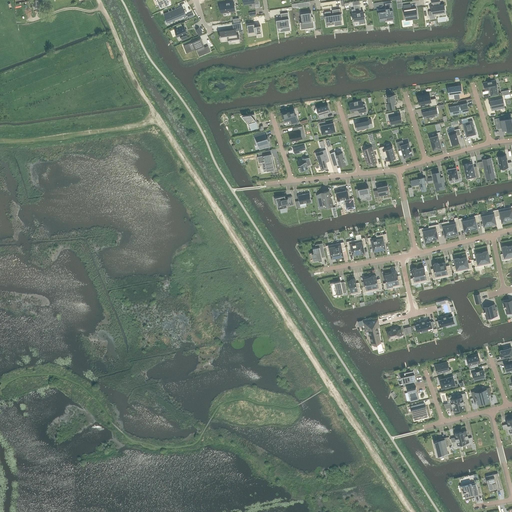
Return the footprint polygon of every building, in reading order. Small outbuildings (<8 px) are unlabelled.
[(440,3),(439,0),(431,0),(432,4),(433,4),(433,6),(431,6),(431,11),(428,11),(429,19),(435,18),(435,15),(445,13),(444,4),(439,5),(439,3),(440,3)] [(230,2),(226,3),(220,4),(221,13),(235,11),(234,2),(230,3),(230,2)] [(387,10),(378,12),(379,18),(380,18),(386,17),(387,21),(393,20),(394,20),(391,2),(385,3),(385,4),(386,4),(387,10)] [(354,21),(359,20),(359,22),(365,21),(363,11),(361,11),(360,4),(354,5),(354,9),(352,9),(354,21)] [(409,5),(404,6),(405,16),(412,15),(412,19),(418,18),(416,8),(409,9),(409,5)] [(182,7),(167,13),(170,21),(186,14),(182,7)] [(331,11),(325,12),(325,16),(326,22),(334,21),(335,26),(342,25),(342,20),(341,13),(340,9),(332,10),(333,15),(331,15),(331,11)] [(282,19),(276,20),(277,28),(281,27),(282,28),(283,28),(283,27),(284,27),(285,30),(290,29),(290,30),(288,12),(281,14),(283,14),(283,19),(282,19)] [(301,22),(300,23),(301,29),(310,28),(310,26),(314,25),(313,17),(312,17),(309,17),(308,12),(301,14),(302,21),(301,21),(301,22)] [(234,30),(220,32),(221,41),(229,40),(229,41),(239,39),(238,35),(236,35),(236,31),(242,30),(241,22),(233,24),(234,24),(235,29),(233,29),(234,30)] [(177,28),(174,29),(178,38),(181,37),(182,40),(188,37),(187,34),(188,34),(184,25),(182,26),(181,24),(177,26),(177,28)] [(254,24),(247,25),(249,35),(257,34),(258,38),(262,38),(260,27),(254,28),(254,24)] [(197,53),(198,55),(199,56),(210,52),(208,46),(205,47),(201,39),(183,46),(186,54),(196,49),(197,49),(199,52),(197,53)] [(485,91),(490,90),(490,92),(491,96),(498,94),(497,88),(496,80),(484,83),(485,91)] [(460,99),(459,96),(459,94),(462,93),(461,85),(447,87),(449,95),(454,95),(454,100),(460,99)] [(418,100),(418,104),(420,103),(420,104),(429,102),(430,106),(437,105),(435,98),(431,99),(430,94),(429,95),(429,94),(425,95),(426,95),(418,97),(419,100),(418,100)] [(394,104),(396,104),(394,95),(387,96),(388,104),(386,104),(388,110),(395,109),(394,104)] [(502,98),(489,101),(491,111),(505,108),(502,98)] [(362,104),(362,101),(350,103),(352,111),(359,109),(360,116),(367,114),(364,104),(362,104)] [(467,103),(451,107),(453,115),(469,112),(467,103)] [(324,113),(330,112),(328,105),(317,108),(320,118),(325,117),(324,113)] [(436,109),(422,112),(424,118),(438,115),(436,109)] [(294,110),(282,114),(285,122),(291,120),(292,124),(291,124),(298,122),(294,110)] [(394,112),(386,114),(386,117),(387,120),(390,120),(391,124),(402,122),(401,114),(395,115),(394,112)] [(242,116),(247,123),(248,123),(250,123),(251,128),(249,129),(249,130),(258,127),(254,114),(244,116),(242,116)] [(500,117),(495,119),(497,129),(502,128),(503,130),(506,129),(507,132),(511,130),(511,120),(511,121),(511,115),(504,117),(504,119),(501,120),(500,117)] [(364,122),(356,123),(357,129),(369,126),(367,117),(360,119),(360,121),(364,120),(364,122)] [(323,134),(335,131),(333,123),(326,125),(325,121),(318,123),(319,127),(321,126),(323,134)] [(472,121),(463,124),(466,136),(470,135),(470,136),(477,135),(472,121)] [(295,132),(289,133),(291,141),(302,139),(301,135),(305,134),(303,126),(294,127),(295,132)] [(459,129),(448,132),(452,144),(459,142),(457,136),(461,135),(459,129)] [(256,138),(257,142),(259,149),(270,146),(268,140),(268,138),(267,139),(264,131),(257,133),(257,134),(258,138),(256,138)] [(437,136),(430,138),(433,150),(441,148),(439,139),(442,139),(440,132),(436,133),(437,136)] [(396,142),(398,149),(402,148),(404,157),(412,155),(411,151),(412,151),(411,150),(410,150),(408,144),(404,145),(402,141),(396,142)] [(304,145),(293,148),(294,154),(301,153),(300,150),(305,149),(304,145)] [(384,146),(379,148),(383,160),(386,159),(386,161),(396,158),(392,146),(384,148),(384,146)] [(367,164),(368,164),(372,163),(375,163),(371,147),(367,148),(367,149),(364,150),(365,153),(364,154),(365,157),(367,164)] [(259,156),(258,156),(259,163),(265,162),(267,171),(275,169),(272,153),(266,155),(265,151),(258,153),(259,156)] [(323,154),(318,156),(322,169),(327,167),(325,161),(329,160),(326,151),(322,152),(323,154)] [(333,162),(336,161),(337,163),(338,162),(340,167),(346,165),(345,161),(344,158),(342,152),(331,156),(333,162)] [(511,168),(511,165),(511,162),(507,163),(505,155),(497,156),(500,169),(508,167),(509,169),(511,168)] [(298,165),(298,167),(300,171),(309,168),(308,166),(311,165),(311,163),(309,158),(304,158),(302,158),(304,162),(298,165)] [(488,159),(483,160),(486,175),(490,174),(491,176),(495,175),(491,158),(487,159),(488,159)] [(468,164),(464,165),(465,169),(464,169),(465,172),(466,172),(467,178),(475,176),(475,177),(479,177),(477,169),(474,170),(473,164),(469,165),(468,164)] [(456,168),(448,170),(448,173),(448,175),(449,174),(450,179),(453,179),(454,182),(462,181),(460,174),(457,174),(456,168)] [(439,173),(433,174),(435,182),(434,182),(435,187),(444,185),(443,181),(444,181),(443,178),(440,179),(439,173)] [(410,180),(411,186),(420,185),(422,192),(427,191),(425,183),(427,183),(426,177),(424,177),(420,178),(410,180)] [(378,190),(374,191),(375,197),(379,196),(379,194),(384,193),(384,194),(389,193),(388,185),(377,187),(378,190)] [(357,197),(360,197),(360,198),(367,196),(367,200),(371,199),(368,187),(362,188),(355,189),(357,197)] [(336,194),(335,194),(336,197),(337,197),(338,200),(344,199),(347,209),(354,207),(352,199),(349,200),(349,198),(347,190),(343,191),(341,192),(340,192),(336,193),(336,194)] [(316,196),(318,205),(325,204),(325,208),(333,206),(329,191),(324,192),(324,193),(322,193),(316,196)] [(302,194),(302,195),(298,196),(299,201),(296,202),(297,208),(301,208),(300,204),(306,203),(306,204),(311,203),(310,202),(311,202),(310,193),(305,194),(302,194)] [(292,196),(287,197),(288,198),(286,199),(285,196),(274,198),(275,203),(277,203),(278,209),(287,207),(287,206),(293,204),(292,196)] [(505,208),(496,210),(498,217),(501,216),(502,223),(506,222),(506,221),(508,220),(505,208)] [(498,217),(496,210),(493,211),(487,213),(490,225),(492,225),(496,224),(495,217),(498,217)] [(484,226),(490,225),(487,213),(478,215),(480,221),(483,220),(484,226)] [(469,219),(471,230),(477,228),(476,222),(479,221),(478,218),(478,215),(474,216),(475,216),(468,218),(468,219),(469,219)] [(455,221),(449,222),(451,235),(453,234),(453,235),(458,234),(456,227),(459,226),(458,218),(454,218),(455,221)] [(464,231),(471,230),(469,219),(468,219),(462,220),(462,218),(459,219),(460,225),(463,225),(464,231)] [(449,222),(449,221),(439,223),(440,230),(443,229),(445,237),(449,236),(449,235),(451,235),(449,222)] [(429,227),(432,240),(438,238),(437,232),(440,231),(438,224),(429,226),(429,227)] [(430,240),(432,240),(429,227),(423,229),(423,228),(419,229),(421,235),(424,234),(425,242),(430,241),(430,240)] [(386,234),(376,236),(379,250),(385,249),(384,242),(388,241),(386,234)] [(374,251),(379,250),(376,236),(377,238),(371,239),(371,237),(368,238),(369,244),(372,243),(374,251)] [(364,238),(356,240),(358,254),(361,253),(361,254),(365,253),(363,245),(366,244),(364,238)] [(353,255),(358,254),(356,240),(347,242),(348,248),(351,247),(353,255)] [(344,242),(335,244),(337,257),(343,256),(342,249),(345,248),(344,242)] [(318,260),(319,261),(323,260),(322,257),(325,257),(322,243),(315,245),(316,248),(313,248),(314,252),(314,253),(313,253),(314,261),(318,260)] [(326,246),(327,252),(330,251),(332,258),(337,257),(335,244),(326,246)] [(502,260),(511,259),(508,246),(507,247),(506,246),(502,247),(504,254),(501,254),(502,260)] [(482,253),(484,265),(493,263),(492,257),(489,258),(488,251),(483,252),(483,253),(482,253)] [(475,267),(484,265),(482,253),(480,253),(476,254),(477,260),(474,261),(475,267)] [(461,258),(463,271),(472,269),(471,262),(468,263),(467,257),(462,257),(462,258),(461,258)] [(454,273),(463,271),(461,258),(459,259),(459,258),(454,259),(456,266),(453,266),(454,273)] [(445,262),(439,264),(442,277),(452,275),(451,270),(447,270),(445,262)] [(433,279),(442,277),(439,264),(438,264),(438,263),(434,264),(434,265),(433,265),(435,273),(432,273),(433,279)] [(412,284),(421,283),(418,269),(417,269),(416,268),(413,269),(413,270),(412,270),(414,278),(411,278),(412,284)] [(424,268),(418,269),(421,283),(430,281),(429,275),(426,275),(424,268)] [(392,273),(391,274),(394,288),(403,286),(401,280),(398,280),(397,273),(396,273),(396,272),(392,273)] [(385,289),(394,288),(391,274),(389,274),(389,273),(385,274),(385,275),(387,283),(384,283),(385,289)] [(372,277),(370,277),(373,291),(378,290),(379,290),(382,290),(381,283),(378,284),(376,276),(375,276),(375,275),(371,276),(372,277)] [(364,293),(373,291),(370,277),(368,278),(368,277),(365,278),(364,279),(366,286),(363,287),(364,293)] [(357,287),(355,280),(354,280),(354,279),(351,280),(351,281),(349,281),(352,295),(361,293),(360,286),(357,287)] [(336,291),(336,292),(336,293),(337,293),(337,295),(343,293),(347,293),(344,282),(335,284),(335,282),(331,283),(332,292),(336,291)] [(480,294),(473,295),(476,305),(482,303),(480,294)] [(511,299),(503,302),(504,306),(504,307),(505,307),(506,314),(511,312),(511,299)] [(495,304),(483,307),(484,311),(483,311),(484,312),(485,316),(489,315),(489,318),(498,316),(495,304)] [(442,319),(438,320),(440,326),(454,322),(453,317),(449,318),(448,315),(444,316),(444,317),(441,317),(442,319)] [(420,324),(415,325),(416,331),(435,327),(433,321),(428,322),(427,320),(419,322),(420,324)] [(373,321),(364,323),(367,335),(370,334),(372,343),(381,341),(377,327),(374,327),(373,321)] [(402,335),(401,329),(398,330),(397,327),(391,329),(391,331),(387,332),(389,338),(390,340),(395,339),(394,337),(402,335)] [(503,350),(500,351),(501,353),(500,354),(501,358),(509,356),(509,359),(511,358),(511,351),(511,348),(509,349),(508,348),(503,349),(503,350)] [(480,362),(478,355),(476,356),(476,355),(474,355),(475,356),(467,358),(469,368),(478,366),(477,363),(480,362)] [(447,363),(435,366),(437,373),(445,371),(446,374),(452,372),(451,369),(449,370),(447,363)] [(415,375),(414,371),(413,369),(413,371),(404,373),(405,376),(404,377),(404,376),(403,376),(403,377),(401,377),(403,383),(399,384),(403,383),(403,386),(416,384),(414,375),(415,375)] [(470,370),(471,373),(473,373),(474,380),(485,377),(483,370),(479,371),(479,370),(476,371),(477,371),(475,372),(475,369),(470,370)] [(455,384),(453,377),(440,380),(442,388),(447,386),(447,389),(458,387),(457,383),(455,384)] [(407,389),(410,401),(419,399),(416,387),(407,389)] [(481,389),(480,390),(484,403),(490,401),(488,394),(491,394),(489,388),(481,390),(481,389)] [(484,403),(480,390),(479,390),(480,390),(471,392),(473,398),(476,397),(478,404),(484,403)] [(462,394),(456,395),(457,398),(460,409),(465,407),(464,403),(463,400),(467,399),(465,393),(462,394)] [(448,403),(444,404),(446,409),(452,407),(453,410),(460,409),(457,398),(456,395),(446,398),(448,403)] [(423,403),(410,406),(413,417),(416,416),(417,420),(428,417),(427,409),(426,406),(424,407),(423,403)] [(506,424),(502,425),(503,429),(505,429),(507,435),(511,433),(511,419),(507,421),(507,424),(506,424)] [(466,431),(460,432),(464,446),(473,443),(472,437),(468,438),(468,435),(467,435),(466,431)] [(455,437),(451,438),(452,442),(453,442),(454,448),(464,446),(460,432),(454,434),(455,437)] [(434,441),(438,457),(449,454),(449,453),(448,454),(446,446),(449,446),(446,437),(440,439),(441,440),(439,441),(439,439),(438,439),(439,440),(434,441)] [(498,473),(486,476),(489,491),(491,491),(492,492),(492,490),(501,488),(501,489),(502,489),(498,473)] [(477,482),(460,487),(463,498),(470,497),(471,498),(471,496),(480,494),(477,482)]
